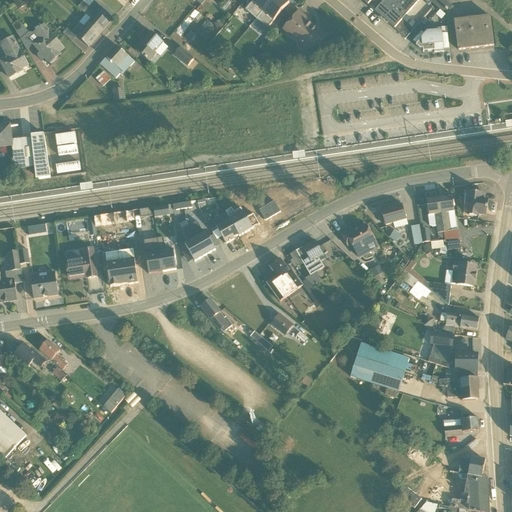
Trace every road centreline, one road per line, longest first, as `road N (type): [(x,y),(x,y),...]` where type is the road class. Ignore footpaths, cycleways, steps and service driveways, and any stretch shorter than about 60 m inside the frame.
road 1 (residential): [(511,178),(474,172),(382,188),(160,301),(0,328)]
road 2 (tertiary): [(503,511),(493,339),(511,178)]
road 3 (residential): [(511,77),(412,65),(326,0)]
road 4 (residential): [(145,0),(71,83),(0,105)]
